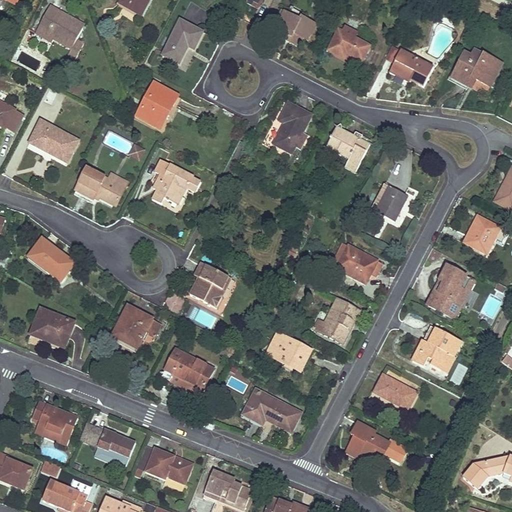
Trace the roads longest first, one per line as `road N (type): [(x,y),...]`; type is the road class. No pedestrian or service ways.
road 1 (residential): [(303,474),(454,174),(434,150),(266,69)]
road 2 (residential): [(303,474),(16,359)]
road 3 (residential): [(266,69),(248,51),(230,53),(218,66),(218,84),(247,100),(267,76)]
road 4 (residential): [(0,195),(126,257)]
road 5 (residential): [(126,257),(134,284),(164,278),(160,250),(132,249)]
